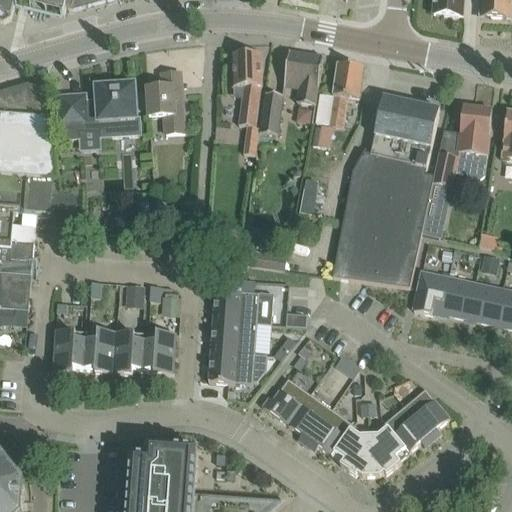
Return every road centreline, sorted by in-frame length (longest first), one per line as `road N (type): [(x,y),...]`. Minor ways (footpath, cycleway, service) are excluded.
road 1 (residential): [(182,415),(190,274),(44,263),(30,397),(40,415)]
road 2 (tertiary): [(391,48),(211,20),(159,23),(0,67)]
road 3 (residential): [(350,511),(240,432),(182,415)]
road 4 (residential): [(487,419),(340,316)]
road 5 (residential): [(381,511),(487,419)]
road 6 (tertiary): [(511,71),(391,48)]
